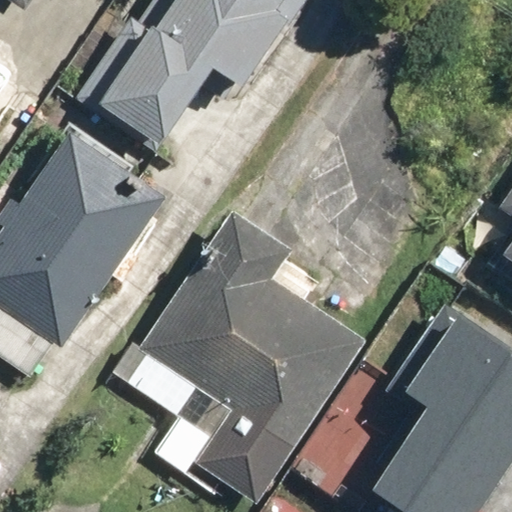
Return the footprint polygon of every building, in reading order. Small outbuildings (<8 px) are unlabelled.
[(4,0),(22,10),(28,0),(4,0)] [(275,0),(156,0),(141,24),(130,17),(86,83),(170,138),(222,61),(250,79),(292,15),(274,3),(275,0)] [(0,358),(27,377),(54,337),(66,345),(171,188),(72,121),(0,227),(0,358)] [(258,504),(368,338),(272,274),(293,244),(235,205),(122,375),(181,415),(158,451),(220,493),(227,483),(258,504)] [(511,346),(449,301),(394,378),(419,397),(365,473),(419,511),(483,511),(511,472),(511,346)] [(327,511),(313,502),(305,511),(327,511)]
